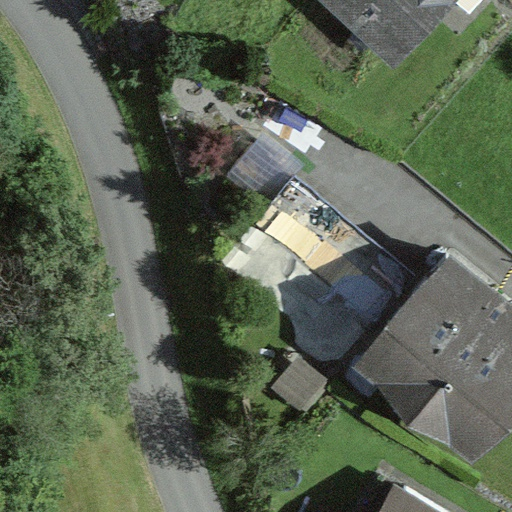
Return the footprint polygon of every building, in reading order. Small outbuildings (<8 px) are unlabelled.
[(330,0),(391,55),(442,0),(458,0),(468,9),(476,0),(330,0)] [(376,323),(417,273),(294,172),(252,222),(376,323)] [(355,349),(377,367),(406,402),(450,426),(471,443),(511,393),(511,285),(449,235),(417,273),(376,323),(355,349)] [(300,406),(328,375),(298,348),(270,379),(300,406)] [(460,511),(394,473),(370,511),(460,511)]
